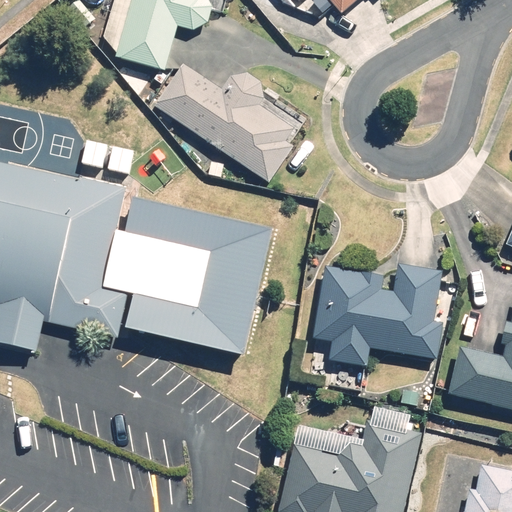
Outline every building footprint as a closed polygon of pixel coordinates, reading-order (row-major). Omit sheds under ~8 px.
[(172,69),(182,26),(200,30),(214,21),(217,6),(214,0),(117,0),(108,38),(122,52),(121,56),(172,69)] [(290,0),(296,6),(302,0),(322,0),(340,20),(362,0),(371,0),(373,2),(375,0),(290,0)] [(188,63),(159,105),(275,183),(301,145),(295,141),(310,119),(285,102),(278,113),(265,105),(270,98),(268,83),(253,72),(238,75),(228,90),(188,63)] [(137,150),(89,141),(85,165),(133,174),(137,150)] [(277,215),(0,160),(0,303),(1,304),(0,310),(0,336),(42,345),(48,313),(250,352),(277,215)] [(388,275),(334,266),(321,338),(337,341),(333,360),(372,367),(376,349),(442,360),(449,321),(440,320),(449,273),(404,266),(400,290),(386,288),(388,275)] [(466,346),(455,391),(511,404),(511,320),(509,320),(504,341),(511,342),(511,344),(509,356),(466,346)] [(409,511),(427,433),(414,430),(418,413),(375,404),(368,437),(304,423),(286,511),(290,511),(409,511)] [(511,511),(511,469),(486,465),(482,490),(474,489),(470,511),(511,511)]
